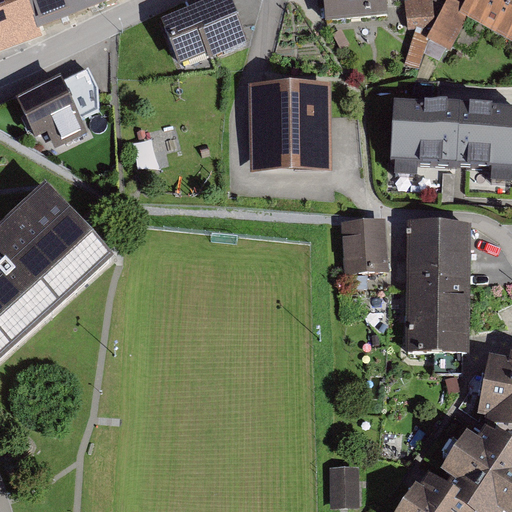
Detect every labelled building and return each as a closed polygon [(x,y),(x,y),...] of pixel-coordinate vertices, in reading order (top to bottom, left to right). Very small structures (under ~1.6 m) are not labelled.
[(24,0),(0,0),(0,44),(37,30),(24,0)] [(24,0),(37,30),(111,0),(24,0)] [(223,0),(156,21),(171,72),(239,51),(223,0)] [(382,0),(318,0),(321,28),(384,22),(382,0)] [(511,0),(477,0),(465,24),(511,48),(511,0)] [(57,84),(12,107),(29,141),(39,136),(50,157),(85,140),(57,84)] [(253,175),(331,174),(329,85),(252,87),(253,175)] [(511,109),(395,103),(391,163),(511,170),(511,109)] [(155,144),(135,147),(140,174),(159,171),(155,144)] [(0,365),(115,261),(73,215),(49,189),(0,233),(0,275),(3,278),(0,280),(0,365)] [(387,223),(342,227),(346,280),(391,277),(387,223)] [(475,229),(406,227),(402,359),(471,361),(475,229)] [(511,365),(485,361),(474,427),(511,433),(511,365)] [(504,511),(511,501),(511,456),(469,429),(431,487),(421,480),(399,511),(504,511)] [(332,469),(333,511),(343,511),(362,511),(361,468),(332,469)]
